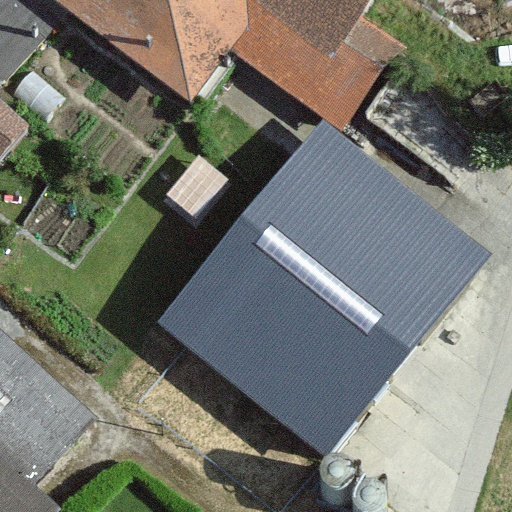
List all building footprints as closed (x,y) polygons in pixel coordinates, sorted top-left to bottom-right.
[(52,0),(43,14),(178,120),(226,60),(335,143),(395,54),(349,20),(365,0),(52,0)] [(0,168),(23,140),(0,120),(0,168)] [(324,481),(488,278),(312,136),(147,339),(324,481)] [(31,511),(24,505),(92,431),(0,347),(0,511),(31,511)] [(318,511),(321,510),(324,503),(325,496),(323,490),(318,485),(312,482),(305,481),(298,483),(293,488),(290,494),(289,501),(291,508),(295,511),(318,511)]
